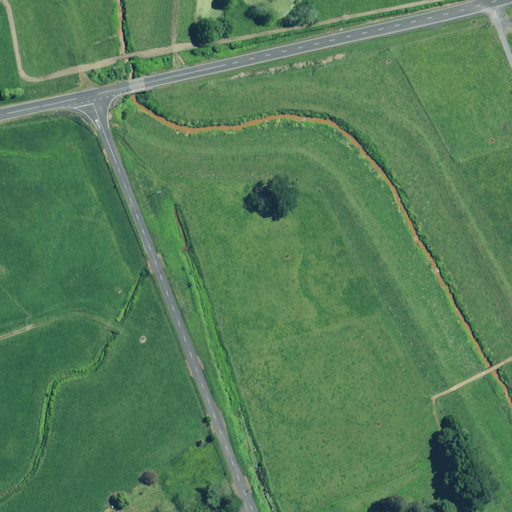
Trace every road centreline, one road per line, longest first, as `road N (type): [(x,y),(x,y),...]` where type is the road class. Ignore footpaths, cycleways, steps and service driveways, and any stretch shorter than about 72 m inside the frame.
road 1 (unclassified): [(89,96),(254,511)]
road 2 (unclassified): [(89,96),(500,0)]
